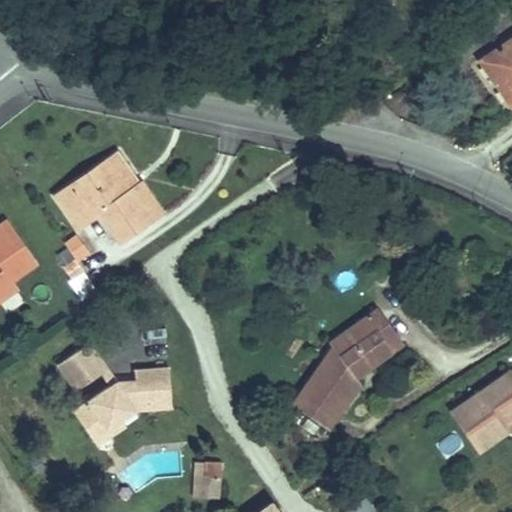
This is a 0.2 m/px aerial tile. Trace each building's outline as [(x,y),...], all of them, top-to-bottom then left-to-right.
[(511,45),(472,75),(502,115),(511,106),(511,45)] [(129,131),(120,137),(143,169),(151,163),(129,131)] [(151,163),(143,169),(120,137),(68,173),(91,206),(116,189),(137,218),(177,190),(156,160),(151,163)] [(0,292),(13,283),(10,280),(26,269),(51,252),(21,210),(0,224),(0,244),(1,245),(0,245),(0,292)] [(70,262),(87,257),(81,236),(64,242),(70,262)] [(60,272),(82,300),(98,288),(75,260),(60,272)] [(0,292),(0,302),(33,279),(26,269),(10,280),(13,283),(0,292)] [(396,285),(386,292),(410,328),(420,321),(396,285)] [(410,328),(386,292),(350,317),(353,322),(313,383),(348,406),(380,359),(375,352),(410,328)] [(90,328),(84,332),(102,360),(110,371),(116,367),(90,328)] [(102,360),(84,332),(57,350),(76,379),(102,360)] [(116,367),(110,371),(75,396),(87,415),(102,404),(109,416),(123,406),(138,396),(174,393),(171,349),(134,353),(135,364),(116,366),(116,367)] [(511,354),(470,385),(498,426),(511,416),(511,354)] [(102,404),(87,415),(99,433),(128,413),(123,406),(109,416),(102,404)] [(226,446),(211,446),(211,462),(227,462),(226,446)] [(161,485),(158,459),(118,465),(121,490),(161,485)] [(344,511),(375,511),(365,498),(344,511)] [(257,511),(278,511),(272,502),(257,511)]
